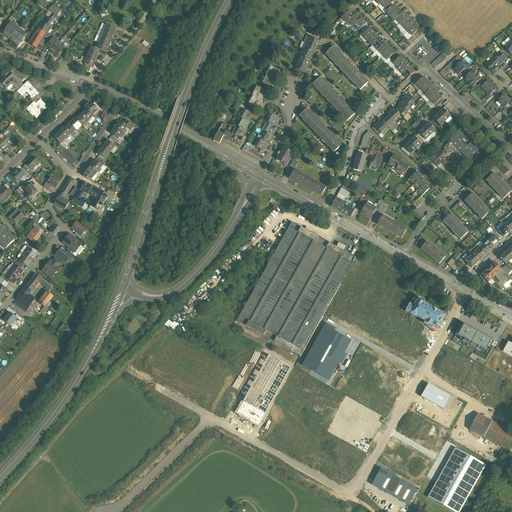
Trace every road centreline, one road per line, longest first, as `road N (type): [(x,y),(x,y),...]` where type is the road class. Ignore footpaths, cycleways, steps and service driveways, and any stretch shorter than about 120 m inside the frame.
road 1 (residential): [(210,416),(350,492),(465,290)]
road 2 (primary): [(124,283),(184,99),(229,0)]
road 3 (primary): [(0,472),(55,409),(111,316)]
road 4 (residential): [(0,312),(61,232),(51,204),(68,174)]
road 5 (tertiary): [(230,160),(85,84)]
road 6 (residential): [(387,99),(362,121),(324,211)]
road 7 (residential): [(121,504),(210,416)]
